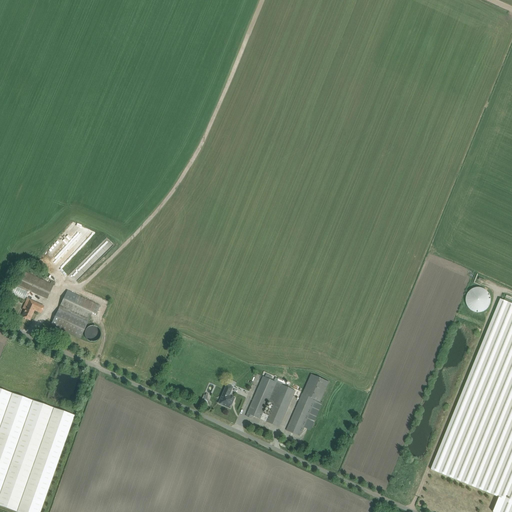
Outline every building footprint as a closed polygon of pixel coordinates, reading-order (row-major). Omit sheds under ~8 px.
[(15,285),(47,299),(54,283),(51,282),(50,284),(21,271),(16,282),(15,282),(14,284),(15,284),(15,285)] [(464,294),(473,314),(493,306),(484,286),(464,294)] [(67,291),(53,321),(51,325),(80,339),(84,330),(93,313),(96,314),(100,306),(67,291)] [(44,306),(40,305),(27,299),(25,304),(23,309),(25,310),(22,317),(30,321),(35,311),(41,314),(44,306)] [(492,511),(511,511),(511,303),(500,299),(431,469),(499,497),(492,511)] [(86,330),(85,330),(85,331),(85,332),(85,333),(85,334),(85,335),(85,336),(85,337),(85,338),(86,339),(87,340),(88,341),(89,341),(89,342),(90,342),(91,342),(92,342),(93,342),(94,342),(95,342),(96,342),(96,341),(97,341),(98,340),(99,339),(100,338),(100,337),(100,336),(101,335),(101,334),(101,333),(100,333),(100,332),(100,331),(99,330),(99,329),(98,328),(97,328),(96,327),(95,327),(94,326),(93,326),(92,326),(91,326),(90,327),(89,327),(88,327),(88,328),(87,328),(87,329),(86,329),(86,330)] [(250,409),(247,413),(246,416),(252,419),(253,416),(261,420),(261,419),(266,422),(279,428),(281,424),(295,391),(282,385),(269,415),(263,413),(277,382),(271,380),(272,377),(266,374),(265,377),(264,377),(250,409)] [(303,394),(288,427),(286,432),(299,438),(301,433),(304,428),(310,430),(322,402),(321,402),(329,382),(311,374),(303,394)] [(228,385),(223,394),(219,403),(230,408),(235,398),(230,396),(231,395),(230,394),(230,393),(233,387),(228,385)] [(0,389),(0,506),(16,511),(40,511),(74,415),(0,389)]
